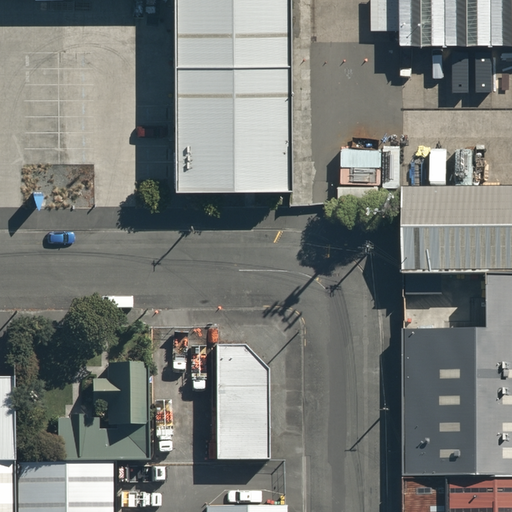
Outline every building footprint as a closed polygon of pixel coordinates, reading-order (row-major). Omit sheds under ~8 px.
[(511,0),(402,0),(403,49),(511,48),(511,0)] [(511,193),(403,194),(403,285),(511,284),(511,193)] [(511,284),(403,285),(404,483),(449,483),(511,482),(511,284)] [(244,348),(216,349),(217,461),(271,461),(270,376),(244,348)] [(111,390),(92,391),(93,416),(110,416),(110,432),(151,432),(150,369),(110,370),(111,390)] [(0,511),(14,511),(14,463),(0,462),(0,511)] [(116,511),(117,465),(14,463),(14,511),(116,511)] [(511,511),(511,482),(449,483),(449,511),(511,511)] [(449,511),(449,483),(404,483),(404,511),(449,511)]
